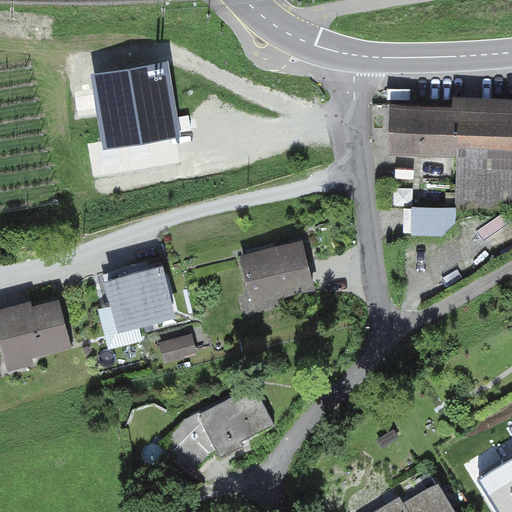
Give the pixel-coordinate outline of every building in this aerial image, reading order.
[(164,61),(97,73),(109,142),(176,130),(164,61)] [(460,106),(397,103),(394,155),(460,158),(458,210),(511,212),(511,98),(460,96),(460,106)] [(409,235),(454,235),(454,205),(409,205),(409,235)] [(305,245),(242,259),(253,307),(316,292),(305,245)] [(161,264),(106,279),(121,334),(176,319),(161,264)] [(33,304),(0,312),(0,345),(9,376),(33,369),(31,362),(72,351),(59,304),(35,311),(33,304)] [(194,334),(164,342),(169,363),(200,355),(194,334)] [(203,420),(173,454),(194,470),(216,448),(221,456),(244,444),(242,439),(275,423),(256,386),(235,397),(238,402),(203,420)] [(511,511),(511,454),(478,475),(500,511),(511,511)] [(456,511),(441,484),(408,503),(404,496),(375,511),(456,511)]
